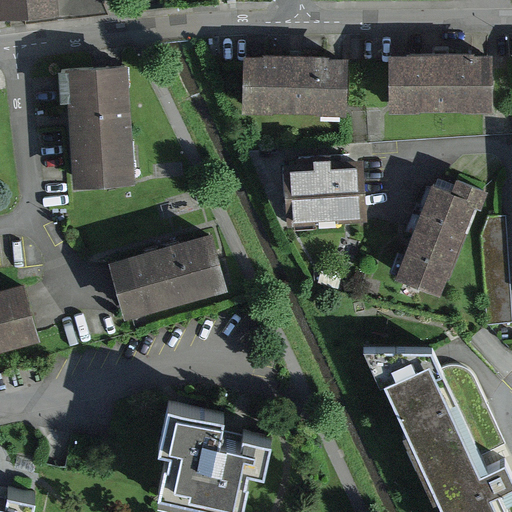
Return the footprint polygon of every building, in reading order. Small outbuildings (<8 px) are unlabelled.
[(53,0),(0,0),(2,19),(55,15),(53,0)] [(493,47),(389,48),(389,107),(494,106),(493,47)] [(247,59),(246,106),(343,109),(344,61),(247,59)] [(124,66),(69,69),(76,184),(131,181),(124,66)] [(355,157),(277,161),(280,219),(358,215),(355,157)] [(391,276),(436,293),(471,202),(475,204),(481,187),(451,176),(445,192),(426,185),(391,276)] [(511,322),(511,283),(509,223),(485,225),(489,324),(511,322)] [(220,283),(203,230),(102,262),(119,315),(220,283)] [(0,343),(30,336),(16,282),(0,285),(0,343)] [(432,347),(365,347),(440,511),(507,511),(495,484),(511,477),(501,454),(483,462),(432,347)] [(268,434),(239,428),(237,440),(214,436),(219,411),(163,400),(154,443),(166,445),(163,460),(160,459),(153,496),(230,511),(237,511),(245,476),(241,475),(243,463),(261,466),(268,434)] [(27,511),(32,490),(3,484),(1,497),(0,496),(0,511),(27,511)]
